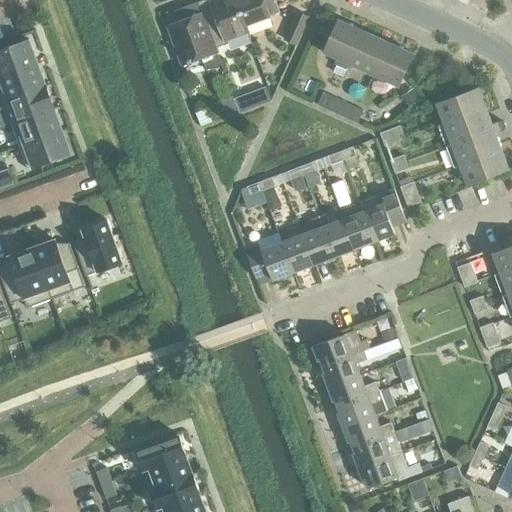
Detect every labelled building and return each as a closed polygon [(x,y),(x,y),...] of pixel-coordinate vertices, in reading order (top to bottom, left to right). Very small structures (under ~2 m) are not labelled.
[(245,26),(235,0),(217,0),(211,2),(214,9),(203,13),(202,13),(216,49),(216,48),(228,44),(227,40),(249,32),(246,25),(245,26)] [(235,0),(245,26),(246,25),(281,13),(275,0),(235,0)] [(202,13),(203,13),(199,3),(178,11),(182,22),(169,27),(184,65),(202,58),(207,71),(223,65),(216,48),(216,49),(202,13)] [(297,44),(309,17),(298,12),(286,39),(297,44)] [(338,20),(324,52),(336,57),(333,63),(340,66),(357,29),(338,20)] [(357,29),(340,66),(345,69),(348,63),(362,69),(376,38),(357,29)] [(362,69),(381,78),(395,46),(376,38),(362,69)] [(0,76),(37,63),(29,39),(0,49),(0,76)] [(414,54),(395,46),(381,78),(400,86),(414,54)] [(37,63),(0,76),(0,93),(3,101),(45,85),(37,63)] [(45,85),(3,101),(11,123),(54,108),(45,85)] [(450,121),(486,107),(478,87),(442,101),(450,121)] [(408,111),(420,102),(413,92),(401,101),(408,111)] [(318,105),(329,110),(358,123),(364,111),(324,93),(318,105)] [(233,95),(220,99),(226,115),(238,111),(233,95)] [(450,121),(444,123),(452,144),(487,131),(480,112),(487,109),(486,107),(450,121)] [(54,108),(11,123),(19,146),(62,130),(54,108)] [(385,146),(405,139),(400,125),(380,133),(385,146)] [(62,130),(19,146),(28,169),(71,154),(62,130)] [(487,131),(452,144),(461,165),(466,163),(502,149),(501,146),(494,149),(487,131)] [(344,161),(356,157),(356,156),(353,147),(341,152),(344,161)] [(502,149),(466,163),(473,182),(509,169),(502,149)] [(332,165),(344,161),(341,152),(329,157),(332,165)] [(390,160),(395,173),(409,168),(404,155),(390,160)] [(313,163),(301,167),(304,176),(309,189),(321,184),(313,163)] [(301,167),(287,172),(294,188),(299,190),(307,187),(303,177),(304,176),(301,167)] [(0,187),(13,183),(8,168),(0,170),(0,187)] [(276,187),(275,185),(272,177),(260,182),(264,191),(274,187),(276,187)] [(408,207),(421,201),(414,181),(400,186),(408,207)] [(250,196),(264,191),(260,182),(247,187),(250,196)] [(264,191),(268,203),(278,198),(274,187),(264,191)] [(364,212),(375,242),(396,234),(391,223),(403,219),(392,190),(358,204),(361,213),(364,212)] [(358,204),(339,211),(343,220),(344,219),(356,250),(375,242),(364,212),(361,213),(358,204)] [(319,216),(335,257),(356,250),(344,219),(329,225),(325,214),(319,216)] [(303,235),(315,265),(335,257),(319,216),(312,219),(316,230),(303,235)] [(83,230),(86,237),(73,241),(85,275),(121,262),(107,221),(83,230)] [(249,255),(257,279),(272,273),(274,281),(295,273),(283,242),(282,243),(278,232),(257,241),(261,251),(249,255)] [(295,273),(315,265),(303,235),(283,242),(295,273)] [(32,249),(47,288),(69,280),(67,274),(78,270),(69,244),(57,248),(55,241),(32,249)] [(506,269),(511,266),(511,244),(499,250),(506,269)] [(13,264),(0,268),(0,272),(10,301),(23,297),(27,307),(52,298),(48,288),(47,288),(32,249),(10,257),(13,264)] [(465,286),(478,282),(470,262),(458,267),(465,286)] [(500,271),(509,293),(511,291),(511,266),(506,269),(500,271)] [(0,320),(11,317),(0,285),(0,320)] [(473,307),(485,302),(483,295),(470,300),(473,307)] [(485,302),(473,307),(475,313),(487,308),(485,302)] [(488,346),(500,341),(493,322),(480,327),(488,346)] [(383,341),(396,336),(392,326),(380,331),(383,341)] [(345,333),(312,346),(317,358),(321,360),(323,365),(364,349),(364,350),(370,348),(366,338),(360,340),(355,329),(345,333)] [(397,337),(384,342),(388,354),(402,349),(397,337)] [(328,387),(361,374),(356,363),(367,359),(364,350),(364,349),(323,365),(325,370),(323,374),(328,387)] [(504,387),(511,383),(508,372),(499,375),(504,387)] [(336,400),(338,406),(379,390),(376,381),(365,385),(361,374),(328,387),(332,398),(336,400)] [(343,427),(376,415),(375,414),(387,410),(379,390),(338,406),(340,411),(338,415),(343,427)] [(501,418),(505,410),(507,405),(500,402),(494,414),(501,418)] [(496,429),(501,418),(494,414),(489,426),(496,429)] [(354,446),(395,431),(391,422),(380,426),(376,415),(343,427),(347,438),(351,440),(354,446)] [(412,424),(395,431),(399,441),(416,435),(412,424)] [(358,468),(402,451),(395,431),(354,446),(356,452),(353,456),(358,468)] [(143,470),(186,454),(178,434),(136,449),(143,470)] [(476,454),(483,457),(489,445),(482,442),(476,454)] [(402,451),(358,468),(363,480),(366,481),(369,488),(398,477),(399,480),(423,471),(419,462),(408,466),(402,451)] [(186,454),(143,470),(150,489),(193,474),(186,454)] [(478,469),(483,457),(476,454),(471,465),(478,469)] [(96,471),(101,485),(112,481),(107,468),(96,471)] [(193,474),(150,489),(157,509),(200,493),(193,474)] [(116,494),(112,481),(101,485),(106,498),(116,494)] [(206,511),(200,493),(157,509),(158,511),(206,511)] [(475,511),(469,495),(449,503),(452,511),(475,511)]
